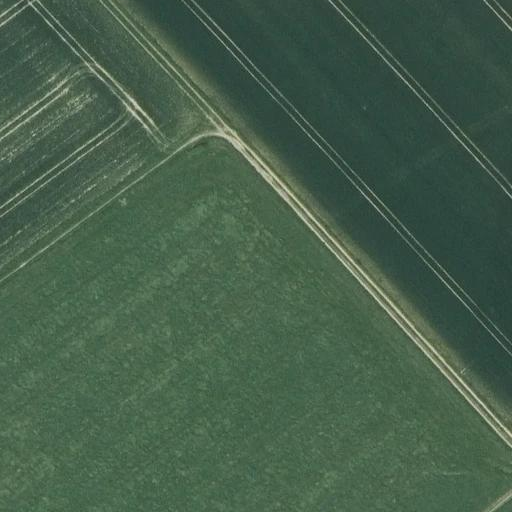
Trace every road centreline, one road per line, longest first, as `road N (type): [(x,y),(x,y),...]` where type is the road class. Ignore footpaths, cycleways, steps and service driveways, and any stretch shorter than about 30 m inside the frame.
road 1 (track): [(511,441),(102,0)]
road 2 (track): [(216,123),(0,284)]
